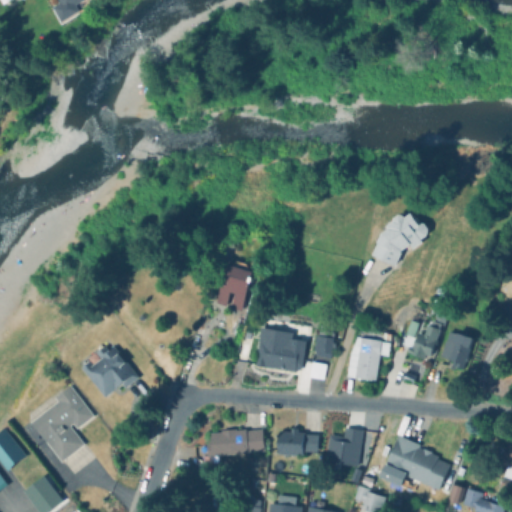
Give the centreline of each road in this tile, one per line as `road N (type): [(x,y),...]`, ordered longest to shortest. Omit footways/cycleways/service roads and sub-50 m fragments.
road 1 (residential): [(511,415),(183,396)]
road 2 (residential): [(183,396),(140,511)]
